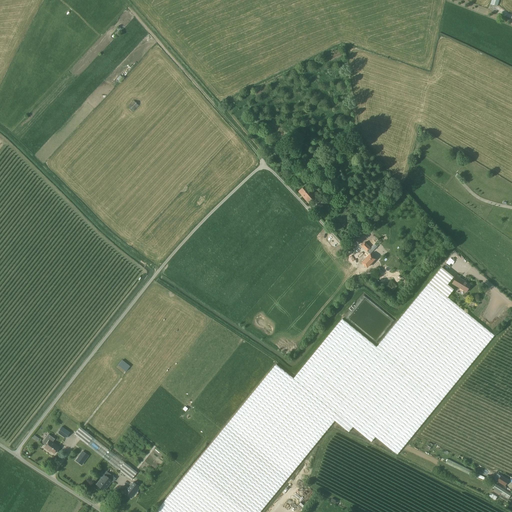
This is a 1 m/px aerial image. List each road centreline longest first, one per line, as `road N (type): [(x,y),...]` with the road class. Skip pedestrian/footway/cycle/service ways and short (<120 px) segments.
road 1 (track): [(14,454),(179,246),(263,166),(365,270),(383,252)]
road 2 (track): [(123,0),(263,166)]
road 3 (unclassified): [(102,511),(0,445)]
